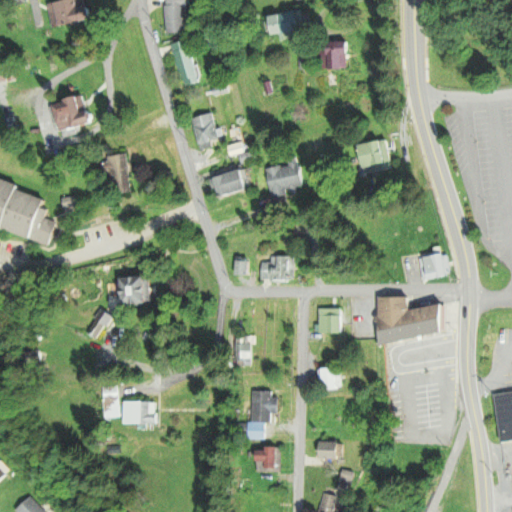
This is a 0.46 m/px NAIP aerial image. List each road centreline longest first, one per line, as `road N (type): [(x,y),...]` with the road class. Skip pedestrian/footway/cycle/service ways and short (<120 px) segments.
road 1 (residential): [(482,511),(468,293),(420,95),(416,0)]
road 2 (residential): [(226,289),(141,0)]
road 3 (residential): [(468,293),(226,289)]
road 4 (residential): [(300,511),(304,292)]
